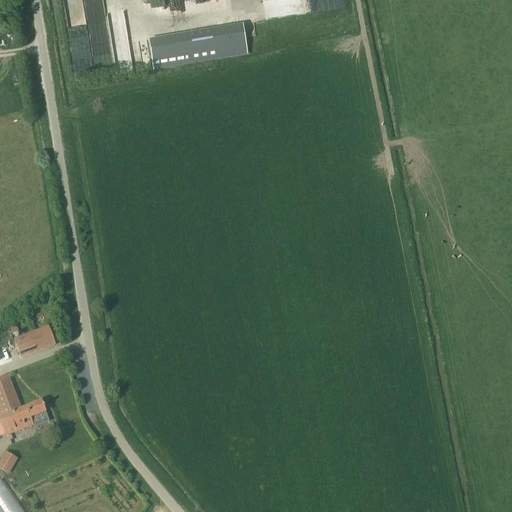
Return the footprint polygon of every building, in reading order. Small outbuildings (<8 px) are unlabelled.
[(131,62),(127,31),(108,33),(103,0),(88,0),(86,0),(94,54),(102,53),(104,69),(111,68),(110,65),(131,62)] [(212,29),(182,34),(188,65),(218,60),(247,55),(242,24),(212,29)] [(16,325),(10,328),(12,334),(19,332),(16,325)] [(55,345),(48,326),(14,339),(21,358),(55,345)] [(21,408),(8,375),(0,377),(0,415),(1,417),(0,416),(0,422),(5,436),(33,425),(31,418),(46,412),(41,401),(21,408)] [(46,413),(34,417),(36,426),(49,422),(46,413)] [(18,459),(5,452),(0,460),(0,469),(8,475),(18,459)]
